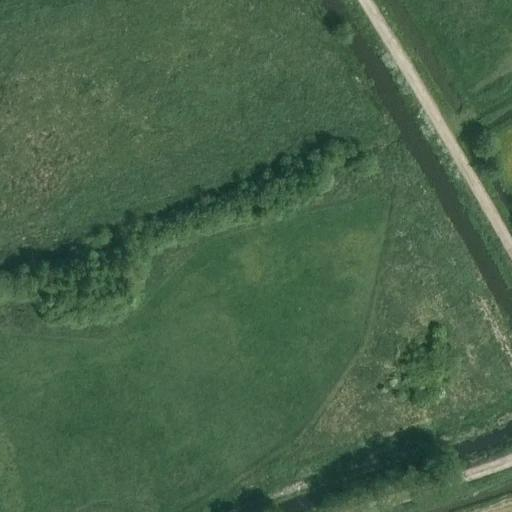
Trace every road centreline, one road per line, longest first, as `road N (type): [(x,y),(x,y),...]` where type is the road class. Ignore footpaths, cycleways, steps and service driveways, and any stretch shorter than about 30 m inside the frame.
road 1 (track): [(511,251),(363,0)]
road 2 (track): [(356,511),(511,458)]
